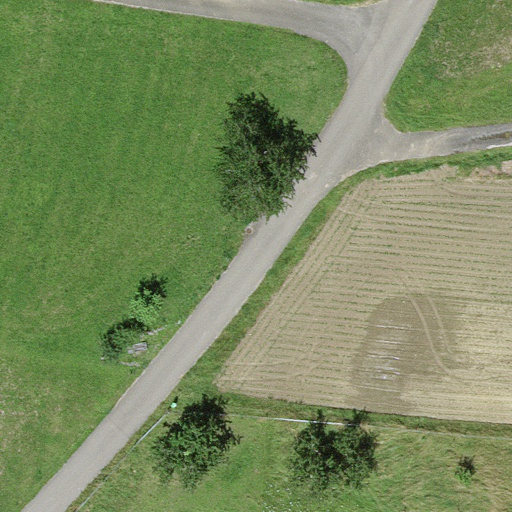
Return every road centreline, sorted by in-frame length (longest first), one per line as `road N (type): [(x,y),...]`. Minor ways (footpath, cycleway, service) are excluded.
road 1 (unclassified): [(433,0),(350,139),(57,511)]
road 2 (track): [(401,54),(341,32),(120,0)]
road 3 (track): [(350,139),(459,145),(511,134)]
